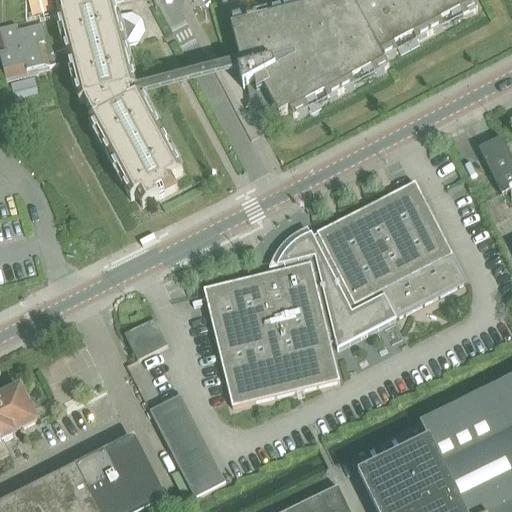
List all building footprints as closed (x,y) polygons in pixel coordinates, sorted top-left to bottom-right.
[(0,0),(0,67),(3,66),(6,80),(7,85),(37,77),(36,73),(48,70),(59,67),(56,55),(67,53),(69,62),(75,84),(80,106),(86,104),(95,122),(90,124),(101,145),(111,164),(121,183),(131,203),(138,199),(143,210),(178,191),(172,181),(183,175),(172,156),(162,137),(152,117),(142,98),(141,97),(132,102),(128,94),(137,91),(136,90),(131,70),(125,48),(139,44),(145,34),(142,21),(131,15),(118,19),(114,4),(112,0),(0,0)] [(231,24),(241,64),(246,72),(239,74),(244,90),(248,88),(251,110),(273,107),(280,119),(290,113),(294,120),(309,112),(306,108),(325,97),(328,102),(355,88),(353,83),(362,78),(372,73),(374,77),(389,69),(385,61),(397,55),(395,50),(415,39),(417,44),(444,30),(442,25),(461,15),(463,20),(478,12),(471,0),(348,0),(337,6),(335,0),(325,0),(319,2),(320,7),(299,12),(298,7),(268,15),(269,20),(248,25),(247,20),(231,24)] [(241,64),(137,91),(128,94),(132,102),(141,97),(142,99),(239,74),(246,72),(241,64)] [(480,152),(503,198),(511,193),(511,161),(502,141),(480,152)] [(468,286),(453,258),(416,185),(317,236),(318,237),(313,239),(312,237),(306,239),(301,242),(295,246),(294,245),(293,245),(292,245),(290,245),(289,245),(288,246),(287,247),(287,248),(287,249),(287,251),(287,252),(288,253),(284,258),(281,263),(278,270),(285,268),(286,273),(204,293),(225,379),(233,411),(340,385),(333,353),(331,346),(336,345),(337,349),(338,353),(352,346),(363,340),(468,286)] [(124,338),(138,365),(168,350),(154,323),(124,338)] [(511,474),(511,381),(475,400),(511,474)] [(0,464),(10,460),(4,448),(2,448),(1,446),(15,438),(14,435),(37,424),(20,390),(0,400),(0,464)] [(180,399),(149,415),(194,503),(225,488),(180,399)] [(511,511),(511,474),(475,400),(421,426),(420,426),(428,442),(448,482),(463,511),(511,511)] [(358,477),(375,511),(463,511),(448,482),(428,442),(358,477)] [(118,479),(106,454),(0,507),(0,511),(148,511),(166,503),(147,465),(118,479)] [(349,511),(339,490),(293,511),(349,511)]
